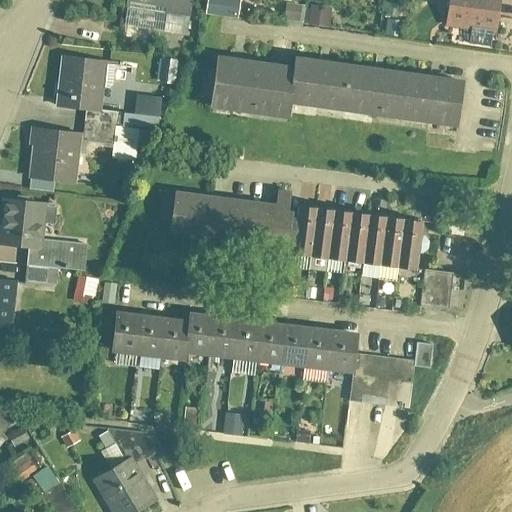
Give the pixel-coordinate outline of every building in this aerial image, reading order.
[(193,0),(121,0),(121,3),(191,15),(193,0)] [(497,0),(444,0),(442,24),(494,30),(497,0)] [(108,58),(60,51),(56,105),(100,109),(108,58)] [(290,68),(209,57),(204,104),(286,114),(287,105),(457,127),(461,82),(290,62),(290,68)] [(85,132),(31,125),(27,176),(81,184),(85,132)] [(276,205),(175,192),(170,230),(294,245),(297,214),(289,213),(291,192),(278,190),(276,205)] [(46,198),(0,193),(0,242),(42,246),(46,198)] [(294,245),(293,254),(416,269),(422,221),(299,205),(297,214),(294,245)] [(18,277),(0,276),(0,323),(16,325),(18,277)] [(353,371),(357,335),(190,315),(189,323),(116,314),(112,350),(185,359),(186,351),(353,371)] [(129,458),(88,480),(107,511),(139,511),(156,503),(129,458)]
